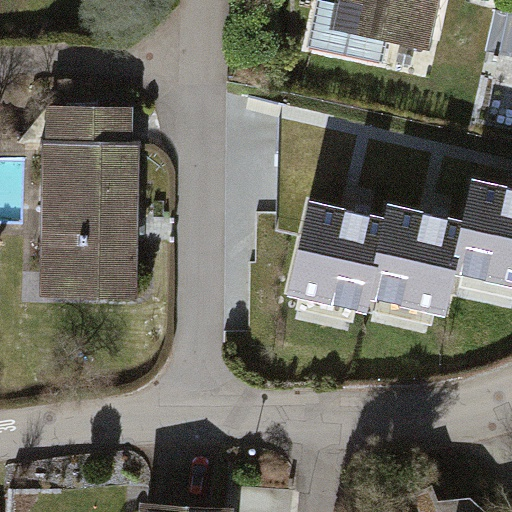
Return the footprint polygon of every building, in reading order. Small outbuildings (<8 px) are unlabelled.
[(435,0),(343,0),(343,4),(323,0),(318,0),(309,46),(381,62),(386,38),(425,46),(435,0)] [(126,110),(61,109),(61,139),(45,139),(44,272),(84,272),(84,292),(135,293),(136,140),(125,140),(126,110)] [(511,188),(473,179),(464,222),(453,269),(455,269),(511,282),(511,188)] [(368,294),(385,219),(310,202),(290,291),(367,309),(371,295),(368,294)] [(388,205),(385,219),(368,294),(371,295),(446,312),(455,269),(453,269),(464,222),(388,205)]
